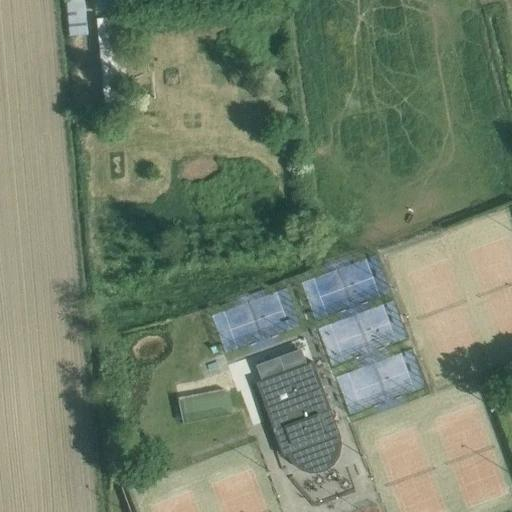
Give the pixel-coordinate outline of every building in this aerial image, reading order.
[(66,0),(68,20),(87,19),(85,0),(66,0)] [(94,0),(96,14),(116,11),(115,2),(118,2),(117,0),(94,0)] [(68,20),(69,38),(72,37),(72,41),(74,41),(76,56),(90,54),(89,38),(77,40),(77,37),(88,35),(87,19),(68,20)] [(100,19),(98,66),(113,67),(115,19),(100,19)] [(335,438),(337,437),(328,412),(331,410),(313,362),(256,383),(274,432),(280,429),(290,455),(293,454),(297,460),(303,466),(311,468),(319,467),(323,466),(330,461),(334,454),(336,446),(335,438)]
